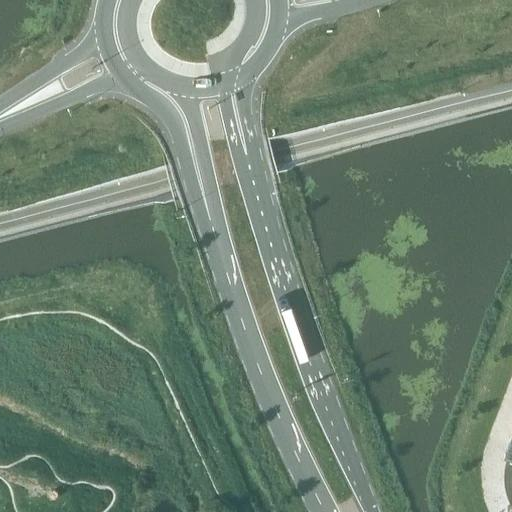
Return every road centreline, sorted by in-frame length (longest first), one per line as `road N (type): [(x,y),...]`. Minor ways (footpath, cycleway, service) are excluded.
road 1 (primary): [(370,511),(322,396),(251,173)]
road 2 (primary): [(201,187),(251,346),(325,511)]
road 3 (primary): [(121,76),(167,111),(201,187)]
road 4 (tertiary): [(0,123),(121,76)]
road 5 (tertiary): [(103,38),(0,112)]
